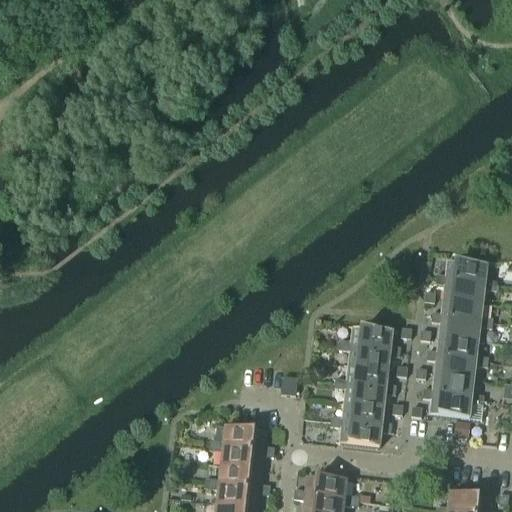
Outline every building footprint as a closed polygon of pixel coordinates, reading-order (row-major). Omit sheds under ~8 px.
[(436,288),(445,289),(446,284),(497,290),(498,285),(486,284),(488,269),(448,264),(446,279),(437,278),(436,288)] [(445,289),(444,303),(483,308),(485,294),(496,295),(497,290),(446,284),(445,289)] [(425,306),(434,307),(436,297),(426,296),(425,306)] [(432,326),(441,327),(442,322),(493,328),(493,323),(482,322),(483,308),(444,303),(442,317),(433,316),(432,326)] [(441,327),(440,341),(479,346),(481,332),(492,333),(493,328),(442,322),(441,327)] [(340,344),(340,349),(391,355),(391,350),(393,335),(353,330),(352,345),(340,344)] [(401,342),(411,343),(412,333),(402,332),(401,342)] [(420,344),(430,345),(431,335),(421,334),(420,344)] [(427,364),(437,365),(437,360),(488,366),(489,362),(477,360),(479,346),(440,341),(438,355),(429,354),(427,364)] [(351,355),(349,369),(388,374),(390,360),(399,361),(400,351),(391,350),(391,355),(340,349),(339,354),(351,355)] [(437,365),(435,379),(475,384),(476,370),(488,371),(488,366),(437,360),(437,365)] [(336,382),(335,387),(386,393),(387,388),(388,374),(349,369),(347,383),(336,382)] [(396,380),(406,381),(407,371),(398,370),(396,380)] [(416,382),(425,383),(427,373),(417,372),(416,382)] [(423,402),(433,403),(433,399),(484,404),(485,400),(473,398),(475,384),(435,379),(434,394),(424,393),(423,402)] [(298,382),(283,381),(281,398),(296,400),(298,382)] [(346,393),(344,407),(384,412),(386,398),(395,399),(396,389),(387,388),(386,393),(335,387),(334,392),(346,393)] [(433,399),(433,403),(431,418),(470,423),(482,424),(484,404),(433,399)] [(331,420),(331,425),(382,431),(382,426),(384,412),(344,407),(343,422),(331,420)] [(392,418),(402,419),(403,409),(393,408),(392,418)] [(411,420),(421,421),(422,412),(412,410),(411,420)] [(382,431),(331,425),(330,430),(342,431),(340,446),(379,451),(381,436),(391,437),(392,427),(382,426),(382,431)] [(209,454),(223,455),(224,450),(263,455),(264,450),(266,435),(217,429),(215,444),(210,444),(209,454)] [(223,455),(222,469),(261,474),(263,460),(273,461),(275,451),(264,450),(263,455),(224,450),(223,455)] [(205,492),(219,493),(219,488),(259,493),(259,488),(261,474),(222,469),(220,484),(206,482),(205,492)] [(294,503),(304,504),(305,499),(345,504),(345,499),(347,484),(307,479),(306,494),(295,493),(294,503)] [(219,493),(217,508),(252,511),(256,511),(258,498),(269,499),(270,489),(259,488),(259,493),(219,488),(219,493)] [(437,510),(436,511),(488,511),(490,501),(450,496),(448,511),(437,510)] [(498,508),(507,509),(509,499),(499,498),(498,508)] [(304,504),(303,511),(343,511),(344,509),(358,510),(359,501),(345,499),(345,504),(305,499),(304,504)]
